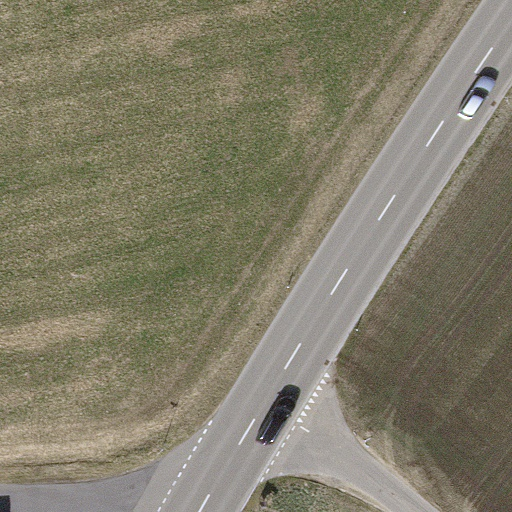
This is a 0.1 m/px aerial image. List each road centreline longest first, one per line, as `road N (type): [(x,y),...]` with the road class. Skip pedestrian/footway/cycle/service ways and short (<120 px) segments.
road 1 (tertiary): [(200,511),(417,159),(511,21)]
road 2 (track): [(267,398),(413,511)]
